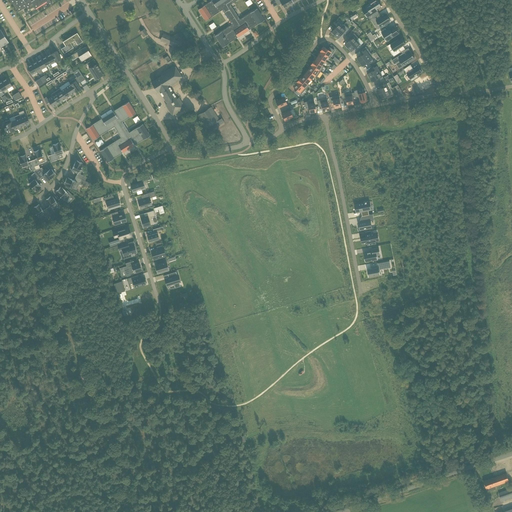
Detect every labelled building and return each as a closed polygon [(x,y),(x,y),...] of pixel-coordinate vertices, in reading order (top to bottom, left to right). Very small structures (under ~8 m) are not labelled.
[(9,0),(12,4),(13,3),(18,12),(22,9),(21,8),(25,6),(27,9),(33,5),(35,8),(42,4),(45,8),(52,4),(49,0),(9,0)] [(258,24),(264,20),(264,19),(257,9),(257,8),(250,12),(240,19),(230,5),(236,0),(211,0),(212,0),(211,0),(204,5),(198,9),(205,20),(205,21),(212,16),(222,10),(232,24),(221,31),(215,36),(222,47),(229,43),(237,37),(238,37),(248,30),(249,30),(258,24)] [(279,0),(274,0),(278,5),(279,5),(278,5),(281,3),(281,4),(281,3),(284,8),(289,5),(285,0),(279,0)] [(368,9),(364,11),(368,17),(369,17),(370,19),(371,19),(378,14),(380,13),(378,10),(379,10),(378,8),(381,6),(377,0),(376,1),(376,0),(370,0),(369,1),(371,3),(366,6),(368,9)] [(378,14),(371,19),(373,22),(375,24),(378,22),(378,23),(379,25),(379,24),(380,27),(383,25),(384,25),(390,20),(387,14),(382,17),(381,18),(380,17),(380,16),(378,14)] [(332,33),(331,33),(334,35),(334,34),(335,35),(342,26),(337,22),(334,25),(336,27),(331,32),(332,32),(332,33)] [(342,26),(335,35),(338,38),(340,36),(343,33),(344,34),(349,29),(344,24),(343,25),(342,26)] [(385,28),(381,31),(387,40),(389,39),(391,38),(394,36),(397,34),(396,34),(398,33),(397,30),(395,28),(395,27),(394,28),(390,30),(389,28),(388,29),(387,30),(385,28)] [(148,34),(144,28),(139,32),(142,35),(143,37),(148,34)] [(0,48),(1,48),(0,46),(4,44),(5,45),(7,44),(6,43),(8,42),(0,29),(0,48)] [(77,33),(63,42),(68,51),(73,47),(70,43),(75,40),(77,45),(83,42),(77,33)] [(172,45),(175,38),(163,33),(160,40),(172,45)] [(345,45),(347,48),(348,47),(348,48),(357,40),(359,38),(354,33),(349,38),(350,40),(346,44),(345,44),(346,45),(345,45)] [(398,39),(390,44),(393,49),(390,51),(394,56),(401,52),(399,48),(405,44),(402,38),(398,40),(398,39)] [(348,49),(350,51),(351,51),(351,50),(351,51),(356,46),(358,48),(361,45),(357,40),(348,48),(349,48),(348,49)] [(320,51),(319,51),(320,51),(328,56),(327,56),(329,58),(330,58),(334,50),(329,47),(328,49),(326,49),(324,47),(323,46),(321,48),(320,51)] [(359,57),(357,58),(359,61),(360,62),(369,55),(369,56),(370,55),(371,54),(367,48),(361,53),(363,54),(359,57)] [(91,55),(88,50),(84,53),(81,49),(73,54),(75,58),(78,56),(81,61),(91,55)] [(51,54),(55,62),(61,59),(57,51),(51,54)] [(318,54),(317,56),(324,61),(326,58),(327,56),(328,56),(320,51),(318,54)] [(405,52),(392,60),(394,64),(400,61),(403,66),(415,58),(411,52),(406,55),(405,52)] [(46,56),(51,64),(55,62),(51,54),(46,56)] [(369,55),(360,62),(363,66),(368,62),(369,64),(373,61),(369,56),(369,55)] [(42,59),(46,67),(51,64),(46,56),(42,59)] [(314,60),(322,65),(324,61),(317,56),(314,60)] [(41,69),(46,67),(42,59),(37,61),(41,69)] [(310,64),(310,65),(311,65),(320,71),(323,68),(324,66),(322,65),(314,60),(310,64)] [(41,69),(37,61),(32,64),(36,72),(41,69)] [(31,74),(36,72),(32,64),(27,67),(31,74)] [(103,75),(96,64),(89,69),(95,79),(103,75)] [(309,67),(308,69),(315,75),(316,76),(317,77),(317,76),(320,71),(311,65),(309,67)] [(410,65),(404,69),(407,74),(410,79),(411,80),(418,76),(417,75),(422,71),(419,66),(414,70),(410,65)] [(368,74),(367,75),(369,77),(370,77),(370,78),(380,72),(377,66),(372,68),(373,70),(374,70),(369,73),(368,74)] [(180,77),(174,68),(152,82),(158,92),(159,91),(167,104),(166,105),(172,115),(184,108),(178,99),(176,101),(167,86),(180,77)] [(308,69),(304,74),(311,80),(313,77),(315,75),(308,69)] [(380,72),(370,78),(372,82),(378,78),(379,80),(383,78),(380,72)] [(302,76),(300,77),(307,83),(310,80),(311,80),(304,74),(302,76)] [(70,84),(75,92),(80,88),(77,84),(80,82),(76,77),(69,82),(70,84)] [(296,81),(296,82),(297,82),(305,89),(309,85),(308,84),(307,83),(300,77),(296,81)] [(2,81),(7,89),(12,86),(7,78),(2,81)] [(296,83),(293,86),(297,89),(295,91),(295,92),(299,96),(304,91),(305,89),(297,82),(296,82),(296,83)] [(380,89),(376,90),(378,94),(389,90),(389,89),(386,84),(386,83),(382,85),(383,87),(380,89)] [(71,95),(75,92),(70,84),(66,87),(71,95)] [(61,90),(66,98),(71,95),(66,87),(61,90)] [(55,91),(62,101),(66,98),(61,90),(60,88),(55,91)] [(378,95),(379,98),(380,98),(386,96),(387,98),(394,95),(391,89),(391,88),(390,89),(389,89),(389,90),(378,94),(378,95)] [(358,90),(354,91),(355,92),(356,98),(359,97),(360,100),(360,102),(367,101),(365,92),(359,93),(358,90)] [(57,104),(62,101),(55,91),(51,94),(52,96),(57,104)] [(22,98),(18,92),(12,96),(15,100),(22,98)] [(346,92),(341,93),(342,98),(343,98),(343,100),(347,99),(348,105),(354,104),(353,102),(352,95),(352,93),(346,94),(346,92)] [(339,95),(330,97),(331,103),(334,103),(335,108),(341,107),(339,95)] [(57,104),(52,96),(48,99),(46,97),(44,99),(46,104),(49,102),(53,107),(57,104)] [(284,97),(275,101),(278,107),(287,104),(286,103),(284,97)] [(327,99),(317,100),(318,107),(320,106),(321,106),(322,111),(329,110),(327,99)] [(308,101),(304,102),(305,108),(309,108),(310,113),(316,112),(314,103),(310,104),(308,104),(308,103),(308,101)] [(135,113),(129,102),(86,129),(93,141),(111,129),(117,139),(100,150),(107,162),(149,135),(142,123),(128,132),(122,122),(135,113)] [(224,123),(221,118),(219,120),(211,107),(197,116),(205,128),(207,127),(210,132),(224,123)] [(288,111),(281,114),(284,120),(293,117),(292,116),(289,110),(288,111)] [(20,115),(24,126),(29,124),(25,113),(20,115)] [(19,128),(24,126),(20,115),(19,114),(14,117),(15,120),(16,120),(19,128)] [(10,122),(11,122),(10,119),(1,123),(3,128),(7,127),(9,132),(14,130),(10,122)] [(16,120),(15,120),(11,122),(10,122),(14,130),(19,128),(16,120)] [(63,153),(59,143),(59,144),(58,142),(52,145),(53,146),(52,146),(55,153),(48,156),(50,162),(58,159),(56,155),(62,153),(63,153)] [(45,162),(41,150),(39,151),(39,150),(33,152),(36,159),(32,160),(34,167),(34,166),(39,165),(38,164),(45,162)] [(34,167),(32,160),(28,162),(25,155),(20,156),(20,157),(19,158),(22,167),(28,165),(30,170),(35,169),(34,166),(34,167)] [(82,170),(80,169),(82,164),(81,164),(82,163),(76,160),(76,161),(75,161),(71,170),(77,173),(75,177),(78,178),(82,180),(83,176),(80,174),(82,170)] [(54,175),(54,174),(55,174),(51,169),(50,169),(45,173),(44,171),(41,173),(39,170),(35,173),(39,178),(42,176),(47,181),(54,175)] [(40,186),(36,181),(39,178),(35,173),(35,172),(34,172),(31,175),(34,178),(28,183),(35,191),(35,190),(36,191),(41,187),(40,186)] [(80,184),(82,180),(78,178),(75,177),(74,180),(68,178),(67,178),(64,183),(65,184),(68,185),(76,189),(79,183),(80,184)] [(145,189),(142,181),(130,185),(131,186),(130,186),(131,189),(131,188),(133,192),(134,192),(134,193),(136,192),(136,191),(145,189)] [(60,187),(56,191),(57,192),(56,192),(61,197),(58,200),(63,205),(63,204),(66,207),(69,204),(66,201),(65,201),(70,196),(66,192),(62,187),(61,188),(60,187)] [(113,195),(104,198),(105,203),(106,202),(108,208),(120,204),(118,198),(114,199),(113,195)] [(52,208),(58,205),(52,196),(51,197),(50,196),(46,199),(50,206),(46,208),(50,214),(54,211),(52,208)] [(150,198),(148,198),(148,197),(142,198),(142,200),(138,202),(140,209),(152,205),(150,198)] [(366,202),(355,204),(356,212),(360,211),(359,211),(361,211),(362,216),(369,215),(368,210),(371,209),(370,201),(367,202),(367,201),(365,201),(366,202)] [(50,214),(46,208),(43,211),(38,204),(34,207),(34,208),(33,209),(40,219),(45,216),(47,218),(51,215),(50,214)] [(145,217),(141,218),(143,227),(153,224),(151,217),(155,216),(153,210),(144,213),(145,217)] [(118,211),(111,213),(112,217),(115,217),(116,223),(121,221),(121,223),(126,221),(124,214),(122,215),(121,214),(119,215),(118,211)] [(363,222),(358,223),(360,230),(372,227),(370,215),(369,215),(362,216),(361,216),(361,217),(362,216),(363,222)] [(131,236),(128,228),(113,233),(115,237),(119,236),(120,239),(131,236)] [(366,237),(361,238),(362,244),(367,243),(368,245),(376,243),(375,241),(379,240),(378,233),(372,234),(371,231),(365,232),(366,237)] [(157,232),(147,235),(149,242),(159,239),(157,232)] [(117,246),(119,250),(122,249),(124,256),(134,253),(136,252),(134,245),(129,246),(127,243),(117,246)] [(165,256),(162,246),(157,247),(158,249),(151,251),(153,259),(165,256)] [(368,253),(364,253),(366,261),(377,259),(377,255),(380,254),(379,247),(372,248),(373,252),(370,252),(368,252),(368,253)] [(142,271),(139,262),(133,264),(132,261),(125,263),(126,266),(123,267),(125,276),(126,276),(127,276),(131,275),(130,274),(142,271)] [(378,268),(367,270),(369,277),(380,275),(379,269),(391,267),(389,261),(377,264),(378,268)] [(168,270),(166,263),(165,262),(156,265),(157,268),(156,268),(157,273),(168,270)] [(165,279),(164,279),(167,286),(169,285),(173,284),(174,284),(174,287),(175,287),(174,287),(175,287),(175,288),(180,286),(180,285),(179,282),(180,282),(178,275),(177,275),(176,272),(167,274),(168,274),(169,278),(167,278),(165,279)] [(138,275),(127,279),(128,284),(133,282),(134,287),(146,284),(145,283),(146,282),(145,279),(144,279),(143,276),(139,278),(138,275)] [(120,282),(113,284),(116,293),(125,290),(122,281),(120,282)] [(506,473),(483,481),(485,486),(486,489),(487,489),(488,492),(496,489),(495,486),(509,481),(508,478),(506,473)] [(498,493),(501,501),(511,497),(511,486),(511,487),(511,488),(498,493)]
